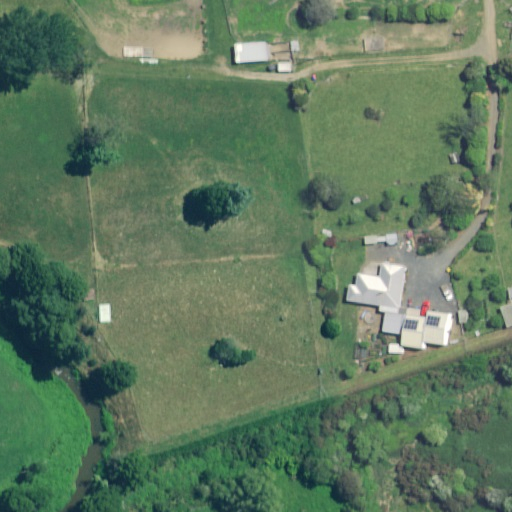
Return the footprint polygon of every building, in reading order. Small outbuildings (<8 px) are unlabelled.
[(386,52),(384,38),(366,40),(368,54),(386,52)] [(272,61),(271,43),(240,45),(241,63),(272,61)] [(146,48),(127,47),(126,57),(146,58),(146,48)] [(408,335),(411,316),(402,315),(409,268),(386,264),(384,278),(362,274),(360,288),(354,287),(352,301),(384,306),(383,312),(390,313),(387,332),(408,335)] [(107,304),(97,305),(97,323),(107,322),(107,304)] [(411,316),(408,335),(406,346),(425,349),(427,342),(448,346),(453,315),(413,308),(411,316)]
